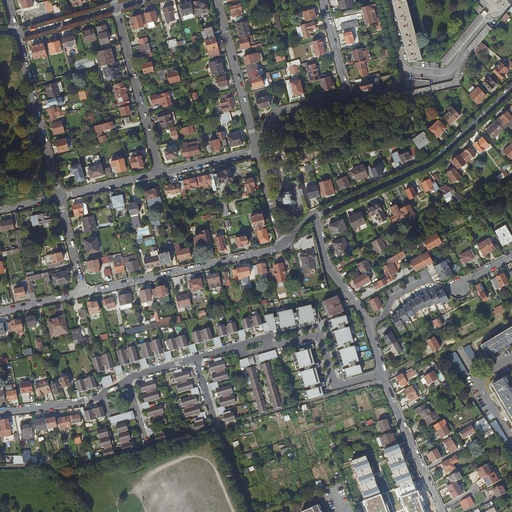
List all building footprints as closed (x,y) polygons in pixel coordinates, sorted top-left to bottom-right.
[(32,0),(25,0),(20,1),(22,10),(34,7),(34,8),(38,7),(36,1),(33,2),(32,0)] [(351,0),(338,0),(341,9),(353,6),(351,0)] [(406,0),(393,0),(409,59),(408,60),(408,62),(422,58),(406,0)] [(506,0),(487,0),(501,11),(509,2),(506,0)] [(180,4),(183,16),(193,14),(190,1),(180,4)] [(194,2),(198,16),(202,15),(201,13),(209,11),(207,5),(206,6),(205,2),(200,3),(199,1),(194,2)] [(234,12),(235,16),(243,14),(241,4),(231,7),(232,12),(234,12)] [(367,25),(377,22),(381,21),(379,17),(377,18),(376,16),(377,15),(376,12),(375,13),(374,7),(376,6),(376,4),(363,7),(367,25)] [(479,5),(475,10),(480,14),(484,9),(479,5)] [(53,7),(55,15),(62,13),(62,11),(61,11),(60,8),(57,9),(56,6),(53,7)] [(164,9),(168,23),(176,20),(172,7),(164,9)] [(315,9),(310,10),(310,8),(306,9),(307,11),(304,12),(306,21),(317,18),(315,9)] [(146,14),(148,23),(158,20),(156,11),(146,14)] [(277,12),(274,13),(278,27),(279,31),(282,30),(277,12)] [(441,60),(446,64),(486,18),(481,14),(441,60)] [(132,23),(134,29),(144,27),(142,16),(132,18),(134,23),(132,23)] [(356,28),(360,27),(358,20),(341,25),(343,31),(351,29),(356,28)] [(240,38),(251,35),(248,21),(238,24),(239,27),(238,28),(240,38)] [(312,30),(315,29),(313,22),(301,25),(304,38),(312,37),(311,33),(313,32),(312,30)] [(460,83),(461,80),(461,79),(470,56),(471,56),(471,55),(472,54),(472,53),(492,29),(487,25),(470,45),(467,49),(464,54),(455,76),(452,81),(431,86),(432,92),(454,87),(454,88),(461,87),(460,83)] [(105,44),(109,43),(107,33),(108,33),(108,32),(106,26),(97,28),(102,49),(106,47),(105,44)] [(204,39),(215,36),(213,27),(202,30),(204,39)] [(83,32),(85,43),(97,40),(94,29),(83,32)] [(355,43),(352,32),(344,34),(345,39),(346,39),(348,45),(355,43)] [(243,53),(249,51),(249,48),(248,48),(250,47),(249,44),(256,42),(254,36),(254,35),(248,37),(239,39),(243,53)] [(75,36),(70,37),(67,38),(62,39),(65,48),(77,45),(75,36)] [(211,58),(221,55),(216,37),(207,40),(211,58)] [(178,46),(176,39),(168,41),(170,49),(178,46)] [(322,40),(313,42),(315,50),(324,48),(322,40)] [(49,44),(52,54),(62,51),(60,41),(49,44)] [(482,42),(473,52),(479,56),(487,47),(482,42)] [(152,53),(149,43),(142,45),(140,45),(143,56),(147,55),(152,53)] [(35,59),(47,56),(44,44),(32,47),(35,59)] [(101,67),(115,63),(111,49),(97,53),(101,67)] [(358,64),(364,63),(363,59),(364,59),(363,55),(367,55),(366,51),(362,52),(361,49),(353,51),(357,65),(358,64)] [(255,62),(260,61),(258,53),(250,55),(248,55),(244,57),(246,65),(255,62)] [(214,77),(224,74),(222,66),(223,66),(221,59),(210,62),(214,77)] [(143,64),(145,73),(154,70),(152,62),(143,64)] [(248,72),(257,70),(255,62),(246,65),(248,72)] [(364,63),(358,64),(359,70),(360,70),(362,76),(368,75),(365,62),(364,63)] [(508,69),(501,63),(494,71),(501,79),(501,78),(503,79),(505,77),(504,75),(505,75),(504,74),(508,69)] [(311,81),(320,79),(316,64),(307,66),(311,81)] [(297,65),(290,67),(291,71),(293,70),(294,73),(299,72),(297,65)] [(113,66),(104,69),(106,77),(115,75),(114,72),(115,72),(113,66)] [(172,67),(158,71),(160,79),(167,77),(166,72),(173,70),(172,67)] [(168,73),(171,83),(180,80),(178,70),(168,73)] [(251,78),(258,75),(257,70),(248,72),(250,78),(251,78)] [(46,81),(54,79),(52,73),(45,75),(46,81)] [(258,75),(251,78),(254,88),(264,85),(261,75),(258,75)] [(226,76),(217,79),(219,87),(221,86),(222,90),(229,89),(226,76)] [(331,76),(320,79),(323,92),(336,88),(335,83),(333,83),(331,76)] [(301,77),(286,81),(290,98),(305,94),(301,77)] [(490,77),(489,78),(488,77),(487,78),(488,79),(483,83),(490,90),(494,87),(493,86),(495,83),(490,77)] [(361,84),(362,89),(364,89),(365,93),(374,91),(371,81),(361,84)] [(57,83),(46,86),(48,92),(50,100),(61,97),(59,91),(57,83)] [(118,98),(127,95),(125,85),(115,88),(118,98)] [(399,93),(401,99),(432,92),(430,86),(399,93)] [(479,87),(476,90),(472,93),(469,96),(477,104),(486,96),(479,87)] [(172,105),(171,100),(169,93),(163,94),(163,95),(162,95),(157,97),(157,95),(152,96),(154,105),(158,104),(159,103),(159,102),(164,101),(165,107),(172,105)] [(230,93),(221,95),(223,100),(227,99),(230,110),(235,108),(232,98),(230,93)] [(127,95),(118,98),(120,106),(130,103),(127,95)] [(258,99),(259,103),(260,109),(261,109),(262,110),(269,109),(269,107),(271,106),(270,103),(276,102),(275,95),(258,99)] [(62,97),(47,101),(48,106),(63,102),(62,97)] [(130,105),(121,108),(123,116),(131,113),(130,111),(131,111),(130,105)] [(451,106),(447,109),(450,111),(444,117),(451,124),(460,115),(451,106)] [(49,110),(51,119),(57,117),(61,116),(63,115),(62,113),(60,113),(58,107),(55,108),(49,110)] [(159,115),(162,127),(173,124),(170,112),(159,115)] [(496,121),(504,129),(508,126),(510,128),(511,125),(511,117),(507,112),(500,118),(500,117),(496,121)] [(232,121),(230,113),(219,115),(222,124),(232,121)] [(57,117),(51,119),(55,135),(65,132),(62,121),(58,122),(57,117)] [(439,120),(430,129),(437,137),(446,128),(439,120)] [(504,129),(496,121),(486,130),(494,139),(504,129)] [(95,127),(96,132),(114,127),(113,122),(95,126),(95,127)] [(179,137),(176,127),(171,129),(170,129),(173,138),(179,137)] [(226,138),(224,132),(218,133),(219,140),(210,142),(211,145),(208,146),(209,152),(227,147),(225,138),(226,138)] [(424,132),(413,139),(419,148),(430,140),(424,132)] [(241,133),(228,137),(231,147),(244,144),(241,133)] [(489,145),(483,138),(479,140),(474,144),(480,152),(489,145)] [(57,142),(59,152),(69,150),(66,139),(57,142)] [(188,148),(190,156),(200,154),(198,146),(188,148)] [(470,147),(465,151),(465,152),(462,155),(467,162),(476,155),(470,147)] [(166,151),(168,160),(178,157),(176,148),(166,151)] [(286,151),(287,155),(293,153),(295,158),(298,157),(296,148),(286,151)] [(402,161),(416,155),(414,148),(406,152),(405,151),(404,152),(404,153),(399,155),(402,161)] [(130,157),(132,163),(133,168),(138,167),(144,166),(140,151),(129,154),(130,157)] [(451,161),(457,169),(466,162),(460,154),(451,161)] [(115,166),(116,169),(117,173),(127,171),(124,159),(119,160),(111,162),(112,167),(113,167),(115,166)] [(466,162),(457,169),(459,171),(460,173),(469,166),(466,162)] [(511,166),(509,163),(507,163),(503,166),(499,169),(504,177),(508,175),(505,170),(511,166)] [(85,180),(81,164),(71,167),(73,173),(75,173),(76,176),(75,176),(77,182),(85,180)] [(358,180),(368,176),(363,164),(353,169),(358,180)] [(88,167),(85,168),(88,179),(91,178),(91,179),(92,179),(92,178),(104,175),(102,165),(88,169),(88,167)] [(371,170),(368,172),(371,179),(375,177),(383,173),(380,166),(371,170)] [(314,172),(313,167),(298,171),(299,176),(314,172)] [(462,177),(459,174),(458,171),(454,167),(449,170),(450,171),(446,174),(453,183),(462,177)] [(222,172),(213,174),(216,185),(220,184),(220,183),(226,182),(232,181),(231,174),(230,174),(229,170),(224,171),(224,170),(221,170),(222,172)] [(217,190),(216,185),(213,174),(196,178),(198,187),(199,189),(201,189),(200,186),(213,184),(213,185),(213,186),(214,191),(217,190)] [(184,190),(198,187),(196,178),(190,179),(186,180),(178,182),(179,185),(180,191),(182,199),(186,198),(184,190)] [(254,187),(255,186),(253,178),(245,180),(248,193),(255,191),(254,187)] [(337,182),(341,189),(350,185),(347,178),(337,182)] [(440,190),(440,189),(436,183),(432,184),(430,179),(422,183),(426,191),(433,188),(435,192),(440,190)] [(327,194),(334,192),(333,187),(332,187),(331,183),(329,183),(328,181),(320,183),(323,195),(327,194)] [(318,184),(307,186),(309,198),(320,195),(318,184)] [(176,192),(180,191),(179,185),(173,186),(170,187),(170,185),(169,185),(164,186),(166,195),(171,193),(171,195),(177,194),(176,192)] [(461,200),(452,186),(446,189),(445,186),(440,189),(440,190),(447,203),(455,199),(457,202),(461,200)] [(413,187),(407,190),(411,199),(417,196),(413,187)] [(145,192),(147,200),(155,198),(156,204),(159,203),(156,189),(145,192)] [(291,191),(283,193),(284,196),(283,196),(282,194),(280,195),(278,197),(279,199),(280,201),(282,200),(284,208),(285,208),(286,211),(296,208),(291,191)] [(125,206),(123,195),(112,197),(114,208),(115,208),(116,212),(125,210),(125,206)] [(227,201),(221,202),(224,216),(230,214),(227,201)] [(140,227),(138,218),(137,217),(138,217),(139,216),(138,213),(140,213),(137,203),(132,204),(128,205),(134,229),(140,227)] [(367,209),(370,216),(376,214),(380,223),(387,220),(379,203),(367,209)] [(76,217),(84,215),(82,204),(73,206),(76,217)] [(406,224),(409,222),(407,217),(414,214),(410,204),(405,207),(403,204),(400,206),(401,208),(400,209),(401,212),(404,218),(406,224)] [(361,212),(350,217),(354,228),(366,223),(361,212)] [(394,223),(404,218),(401,212),(397,213),(397,214),(391,217),(394,223)] [(48,217),(47,213),(32,217),(34,226),(52,221),(51,216),(48,217)] [(257,230),(263,229),(262,226),(265,226),(262,213),(251,216),(255,231),(257,230)] [(83,219),(85,228),(86,233),(97,231),(96,226),(93,216),(83,219)] [(329,225),(333,235),(347,228),(343,219),(329,225)] [(0,223),(2,231),(15,229),(13,220),(0,222),(0,223)] [(511,240),(511,238),(505,225),(494,230),(502,246),(511,240)] [(263,229),(257,230),(260,243),(269,241),(266,228),(263,229)] [(195,232),(196,237),(195,238),(195,239),(195,240),(196,241),(197,241),(198,241),(198,240),(198,239),(203,238),(204,243),(211,241),(208,229),(195,232)] [(19,231),(15,231),(19,248),(20,252),(24,251),(19,231)] [(436,232),(425,238),(430,248),(437,244),(439,242),(441,241),(436,232)] [(224,250),(223,246),(222,242),(221,236),(216,237),(219,251),(224,250)] [(244,245),(248,244),(246,236),(236,238),(239,247),(244,245)] [(347,244),(344,237),(333,242),(339,256),(354,249),(351,242),(347,244)] [(380,237),(371,242),(374,248),(383,242),(380,237)] [(97,238),(85,240),(88,254),(100,251),(97,238)] [(494,248),(489,238),(477,244),(483,254),(494,248)] [(383,242),(374,248),(377,253),(386,248),(383,242)] [(179,244),(174,245),(178,260),(182,259),(182,260),(191,258),(189,248),(180,250),(179,244)] [(471,249),(460,254),(462,258),(459,259),(463,267),(466,265),(465,263),(473,259),(472,257),(475,256),(471,249)] [(406,254),(404,250),(387,260),(389,264),(385,266),(387,271),(386,272),(388,275),(381,279),(375,283),(377,288),(397,277),(395,273),(398,271),(393,261),(406,254)] [(158,255),(160,265),(172,262),(170,251),(158,254),(158,255)] [(52,255),(54,263),(64,261),(62,252),(52,255)] [(314,253),(313,252),(313,253),(313,252),(312,252),(312,253),(301,255),(302,261),(303,261),(305,271),(315,268),(313,258),(314,258),(313,253),(314,253)] [(426,252),(410,262),(415,272),(432,262),(426,252)] [(340,262),(342,265),(356,257),(355,254),(340,262)] [(123,259),(124,266),(129,265),(131,271),(138,269),(137,266),(139,265),(136,255),(123,259)] [(161,265),(160,265),(158,255),(151,257),(148,258),(144,259),(146,269),(150,268),(150,267),(154,266),(154,267),(161,265)] [(125,269),(124,266),(123,259),(122,257),(114,259),(116,271),(125,269)] [(360,269),(363,274),(368,271),(372,269),(369,264),(370,263),(367,258),(356,264),(359,269),(360,269)] [(98,259),(87,261),(89,270),(92,269),(93,272),(101,270),(98,259)] [(436,271),(437,274),(449,267),(447,263),(447,264),(445,260),(434,266),(436,271)] [(455,271),(461,268),(458,262),(452,266),(455,271)] [(254,267),(256,276),(259,275),(260,278),(268,276),(267,273),(268,273),(266,264),(257,266),(254,267)] [(276,276),(278,282),(287,280),(285,275),(286,275),(285,269),(284,269),(283,264),(274,266),(274,268),(272,269),(274,276),(276,276)] [(450,269),(449,267),(437,274),(441,279),(452,273),(450,269)] [(238,276),(239,280),(243,279),(242,276),(243,276),(244,278),(251,276),(248,268),(246,269),(246,268),(237,270),(238,276)] [(67,275),(68,275),(67,271),(53,275),(55,285),(69,282),(67,275)] [(212,290),(220,288),(221,287),(218,274),(217,274),(216,271),(212,272),(213,275),(207,277),(211,290),(212,290)] [(373,279),(368,271),(363,274),(356,278),(357,280),(355,281),(359,287),(373,279)] [(228,277),(228,273),(227,273),(223,274),(225,282),(222,283),(223,287),(225,286),(226,287),(230,286),(228,277)] [(491,279),(495,288),(500,286),(501,287),(508,282),(503,273),(491,279)] [(26,277),(28,286),(30,294),(30,296),(35,295),(32,280),(41,278),(41,274),(26,277)] [(197,280),(194,281),(194,282),(190,283),(192,292),(200,290),(197,280)] [(475,286),(480,294),(484,301),(487,300),(483,292),(484,292),(479,284),(475,286)] [(26,295),(30,294),(28,286),(15,289),(17,297),(26,295)] [(169,296),(167,290),(166,290),(165,287),(157,288),(157,289),(152,290),(154,298),(156,297),(159,297),(159,298),(168,296),(169,296)] [(443,289),(436,293),(441,303),(442,305),(446,303),(446,302),(449,301),(443,289)] [(148,300),(152,299),(150,290),(140,292),(143,304),(149,302),(148,300)] [(435,291),(429,294),(434,304),(435,305),(438,304),(441,303),(436,293),(435,291)] [(428,293),(421,296),(427,307),(428,308),(431,306),(434,304),(429,294),(428,293)] [(120,306),(132,303),(133,303),(131,294),(118,297),(120,306)] [(178,308),(191,305),(189,294),(176,297),(178,308)] [(421,295),(415,298),(421,310),(423,308),(424,309),(427,307),(421,296),(421,295)] [(382,306),(377,297),(370,301),(375,310),(382,306)] [(114,300),(114,298),(106,300),(106,301),(104,301),(105,305),(107,305),(108,309),(116,308),(116,306),(117,306),(115,300),(114,300)] [(326,310),(341,304),(338,298),(323,304),(326,310)] [(408,302),(409,303),(414,314),(418,312),(418,311),(421,310),(415,298),(408,302)] [(97,302),(94,303),(93,303),(93,302),(92,302),(89,303),(88,305),(90,314),(100,312),(97,302)] [(403,306),(403,308),(409,318),(411,316),(411,317),(415,315),(414,314),(409,303),(403,306)] [(500,308),(487,314),(489,318),(507,309),(504,303),(499,306),(500,308)] [(341,304),(326,310),(329,319),(335,317),(341,315),(344,313),(341,304)] [(285,312),(278,313),(278,314),(279,318),(277,319),(275,319),(274,314),(265,316),(267,324),(270,331),(270,332),(274,331),(278,330),(276,323),(278,323),(280,323),(281,329),(283,329),(285,328),(289,327),(293,327),(297,326),(295,319),(297,319),(299,318),(300,325),(304,324),(308,323),(312,322),(316,321),(314,315),(315,315),(317,314),(316,314),(316,310),(314,310),(312,306),(305,307),(297,309),(298,314),(296,314),(294,315),(293,310),(285,312)] [(396,311),(398,313),(402,323),(406,321),(406,320),(409,318),(403,308),(396,311)] [(404,325),(402,323),(398,313),(391,317),(397,328),(400,326),(400,327),(404,325)] [(351,368),(352,370),(345,371),(346,375),(347,379),(354,377),(362,375),(360,367),(356,369),(355,367),(355,365),(359,364),(357,356),(355,348),(350,350),(349,348),(349,346),(354,345),(352,340),(351,337),(349,329),(344,331),(344,329),(343,327),(348,326),(347,322),(346,318),(342,319),(341,315),(335,317),(336,321),(332,322),(333,326),(334,328),(334,330),(340,328),(341,330),(342,332),(335,334),(336,338),(337,341),(338,345),(339,348),(345,347),(346,347),(346,349),(347,350),(346,351),(340,352),(341,356),(342,360),(343,364),(344,368),(351,366),(351,368)] [(270,331),(267,324),(263,325),(260,316),(253,318),(253,320),(252,321),(250,321),(250,319),(242,321),(245,330),(241,331),(238,332),(235,323),(228,325),(229,327),(227,328),(226,328),(225,326),(218,328),(220,337),(216,338),(213,339),(210,329),(203,331),(203,332),(201,332),(200,332),(192,334),(195,344),(192,345),(189,346),(186,336),(178,338),(178,339),(177,339),(176,340),(175,339),(168,341),(171,351),(167,352),(164,353),(160,339),(153,341),(153,343),(151,343),(150,344),(150,342),(142,344),(146,358),(143,359),(139,360),(135,346),(128,348),(129,350),(127,350),(125,351),(125,349),(117,352),(122,365),(118,366),(115,367),(111,353),(103,356),(104,357),(102,358),(101,358),(100,356),(93,359),(97,373),(104,371),(103,365),(104,365),(106,364),(108,370),(115,368),(117,375),(124,373),(122,366),(129,364),(127,358),(131,357),(132,363),(139,361),(142,368),(148,366),(146,359),(154,357),(152,351),(155,350),(157,356),(164,354),(166,361),(173,359),(171,352),(178,350),(178,348),(181,347),(181,349),(189,347),(191,354),(198,352),(196,345),(203,343),(202,341),(206,340),(206,342),(213,340),(215,347),(222,345),(220,338),(228,335),(231,335),(238,333),(240,339),(247,337),(245,331),(252,328),(255,328),(263,325),(265,332),(270,331)] [(37,326),(35,317),(31,318),(31,317),(27,318),(29,328),(37,326)] [(49,321),(52,337),(68,333),(65,317),(49,321)] [(440,317),(431,323),(433,327),(435,326),(437,329),(444,325),(440,317)] [(161,328),(175,324),(174,319),(159,322),(161,328)] [(17,322),(17,321),(12,321),(13,322),(9,323),(10,332),(14,331),(19,330),(19,333),(24,332),(21,321),(17,322)] [(143,327),(144,331),(161,328),(159,322),(157,323),(150,325),(145,326),(143,326),(143,327)] [(0,324),(0,335),(6,334),(5,331),(9,330),(7,323),(0,324)] [(511,326),(481,345),(488,356),(511,341),(511,326)] [(76,347),(93,343),(92,338),(88,339),(88,338),(82,340),(80,330),(72,331),(76,347)] [(384,337),(389,346),(396,342),(397,342),(392,332),(384,337)] [(434,336),(427,340),(433,351),(440,347),(434,336)] [(453,336),(445,340),(448,345),(456,341),(453,336)] [(396,342),(389,346),(395,356),(402,352),(396,342)] [(471,344),(464,347),(471,362),(477,359),(471,344)] [(26,358),(28,357),(31,356),(34,356),(32,349),(24,351),(26,358)] [(298,361),(298,362),(299,365),(300,369),(305,368),(305,370),(305,372),(301,373),(302,377),(303,381),(304,384),(305,388),(310,387),(310,389),(311,391),(306,392),(307,396),(308,400),(323,395),(321,388),(315,389),(314,388),(314,386),(320,384),(318,376),(316,369),(310,370),(309,369),(309,367),(315,365),(313,357),(313,356),(311,349),(304,351),(304,350),(300,351),(300,353),(296,354),(297,358),(298,361)] [(271,360),(278,358),(276,351),(258,356),(260,363),(271,360)] [(464,367),(455,352),(450,355),(463,375),(465,374),(461,368),(464,367)] [(235,421),(233,413),(231,414),(231,412),(226,414),(226,410),(224,407),(236,403),(234,396),(232,396),(232,395),(231,394),(233,393),(231,386),(219,389),(218,386),(217,382),(229,379),(227,372),(225,372),(225,370),(225,369),(226,369),(224,361),(223,361),(221,358),(214,360),(215,364),(209,365),(211,373),(217,371),(218,374),(212,376),(214,383),(210,384),(212,391),(216,390),(218,398),(224,396),(225,399),(219,400),(221,408),(217,409),(219,416),(223,415),(224,416),(226,424),(235,421)] [(240,369),(244,368),(255,365),(254,359),(248,360),(248,359),(238,362),(240,369)] [(274,410),(282,407),(279,396),(275,385),(272,374),(269,363),(262,365),(265,376),(268,387),(271,398),(274,410)] [(260,414),(267,412),(264,401),(261,390),(258,379),(255,368),(247,370),(250,381),(254,392),(257,403),(260,414)] [(412,368),(396,377),(401,386),(407,382),(406,380),(417,374),(414,370),(413,370),(412,368)] [(196,432),(206,429),(203,422),(203,420),(207,419),(205,412),(201,413),(199,406),(193,408),(192,405),(198,403),(196,396),(200,395),(198,388),(194,389),(192,381),(186,383),(185,380),(191,379),(189,371),(183,373),(182,369),(174,371),(175,375),(174,375),(176,383),(178,382),(178,384),(178,385),(177,386),(179,393),(191,390),(191,393),(192,397),(181,400),(183,407),(185,407),(185,408),(185,410),(184,410),(186,418),(198,414),(199,418),(200,421),(195,423),(196,424),(194,425),(196,432)] [(434,370),(423,377),(429,385),(439,379),(434,370)] [(113,383),(111,377),(111,376),(108,377),(101,378),(102,382),(103,386),(113,383)] [(69,381),(68,377),(60,380),(63,388),(71,385),(69,381)] [(75,391),(77,399),(81,398),(79,393),(87,391),(87,389),(90,388),(90,390),(97,388),(96,384),(94,377),(87,379),(86,380),(84,380),(76,382),(79,390),(75,391)] [(157,443),(167,441),(165,433),(162,434),(162,432),(158,433),(157,430),(156,427),(167,423),(165,416),(164,416),(163,415),(163,413),(164,413),(162,405),(151,409),(150,405),(149,402),(160,399),(158,391),(156,392),(156,390),(156,389),(157,388),(155,381),(154,381),(153,378),(145,380),(146,384),(140,385),(142,393),(148,391),(149,394),(143,396),(145,403),(141,404),(143,411),(147,410),(149,417),(155,415),(156,418),(150,420),(152,427),(148,429),(150,435),(154,434),(155,436),(157,443)] [(511,392),(504,379),(492,386),(511,419),(511,392)] [(46,393),(52,391),(48,381),(36,385),(39,395),(46,393)] [(32,383),(25,383),(21,384),(22,394),(34,393),(32,383)] [(52,386),(53,390),(54,390),(56,395),(63,392),(60,383),(52,386)] [(413,384),(419,396),(422,394),(416,383),(413,384)] [(412,386),(404,391),(411,403),(420,398),(412,386)] [(17,391),(7,393),(9,402),(18,400),(17,391)] [(435,412),(432,414),(429,408),(427,409),(424,404),(416,409),(419,414),(420,413),(424,419),(425,419),(429,425),(439,419),(435,412)] [(80,408),(82,416),(86,415),(88,422),(95,420),(95,417),(96,417),(98,416),(98,419),(106,416),(103,407),(96,409),(92,410),(85,412),(84,407),(80,408)] [(110,418),(112,425),(135,419),(133,411),(110,418)] [(69,417),(71,425),(82,423),(80,414),(69,417)] [(72,427),(71,425),(69,417),(58,419),(61,430),(72,427)] [(49,429),(54,428),(57,427),(55,418),(47,420),(49,429)] [(37,431),(49,429),(47,420),(46,419),(35,421),(37,431)] [(390,429),(387,419),(378,422),(382,432),(390,429)] [(11,429),(9,420),(1,421),(2,431),(7,430),(7,433),(12,432),(12,429),(11,429)] [(447,423),(445,420),(435,426),(442,439),(450,434),(445,425),(447,423)] [(463,426),(465,429),(472,426),(475,424),(473,420),(463,426)] [(125,453),(134,450),(132,443),(130,443),(129,442),(129,440),(131,440),(129,432),(127,433),(126,431),(128,430),(126,423),(116,426),(119,433),(119,435),(121,442),(122,445),(125,453)] [(32,424),(21,426),(23,434),(33,432),(32,424)] [(476,432),(472,426),(465,429),(459,433),(463,439),(467,437),(468,438),(472,435),(472,434),(476,432)] [(105,458),(115,456),(113,448),(112,445),(110,438),(109,436),(107,429),(97,431),(99,439),(102,438),(102,440),(100,440),(102,448),(104,447),(105,449),(105,450),(103,451),(105,458)] [(396,441),(392,432),(380,437),(383,446),(396,441)] [(452,440),(446,444),(451,453),(457,449),(452,440)] [(401,444),(384,450),(398,487),(415,481),(401,444)] [(433,463),(442,458),(435,447),(426,452),(433,463)] [(23,462),(31,461),(30,455),(27,455),(26,451),(23,452),(24,456),(22,456),(23,462)] [(240,455),(241,463),(254,460),(252,452),(240,455)] [(367,456),(353,461),(367,501),(382,495),(367,456)] [(451,460),(442,465),(447,473),(456,468),(451,460)] [(487,465),(476,470),(478,474),(479,474),(482,478),(483,478),(484,477),(491,473),(487,465)] [(459,472),(449,477),(453,484),(456,482),(462,478),(459,472)] [(491,473),(484,477),(487,482),(486,483),(488,487),(498,481),(494,472),(491,473)] [(452,495),(454,500),(463,495),(456,482),(453,484),(447,487),(449,491),(448,492),(451,496),(452,495)] [(492,489),(497,498),(507,492),(502,483),(492,489)] [(413,498),(408,485),(398,488),(403,502),(413,498)] [(105,486),(98,490),(102,499),(110,495),(105,486)] [(470,496),(462,500),(466,508),(474,504),(470,496)] [(418,511),(415,502),(406,505),(408,511),(418,511)]
